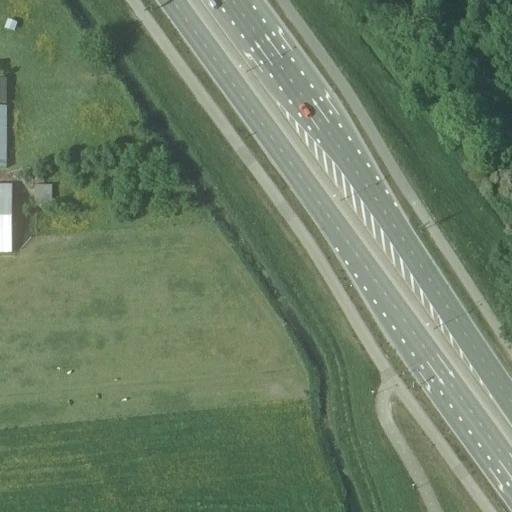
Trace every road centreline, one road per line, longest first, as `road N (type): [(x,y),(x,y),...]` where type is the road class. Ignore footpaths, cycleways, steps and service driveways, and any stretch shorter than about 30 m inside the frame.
road 1 (secondary): [(171,0),(511,467)]
road 2 (secondary): [(511,396),(231,0)]
